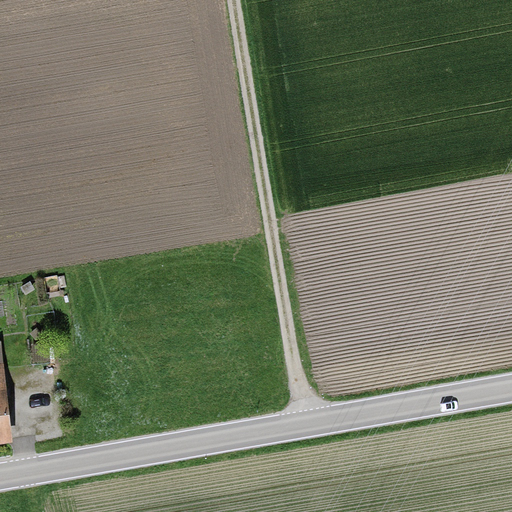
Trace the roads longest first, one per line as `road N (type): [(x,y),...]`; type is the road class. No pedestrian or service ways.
road 1 (tertiary): [(0,479),(511,393)]
road 2 (track): [(307,428),(236,0)]
